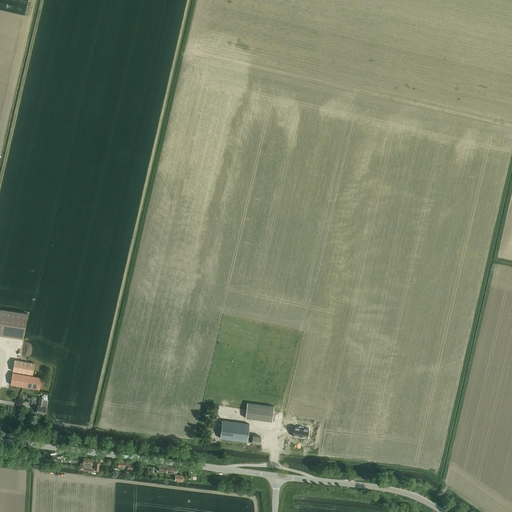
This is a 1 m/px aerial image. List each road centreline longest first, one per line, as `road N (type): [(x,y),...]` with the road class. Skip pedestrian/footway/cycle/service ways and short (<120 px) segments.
road 1 (secondary): [(276,476),(0,440)]
road 2 (track): [(0,465),(255,497)]
road 3 (secondary): [(442,511),(391,489),(276,476)]
